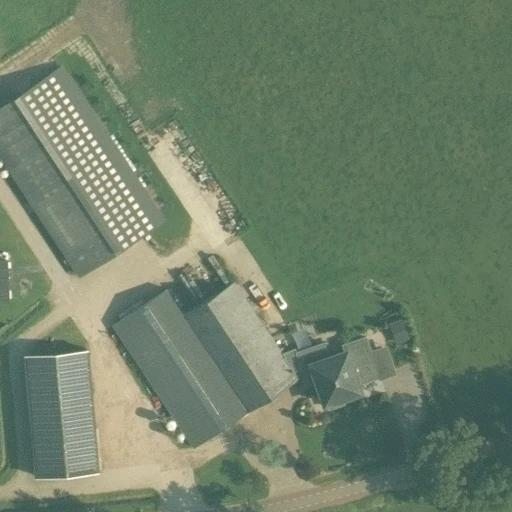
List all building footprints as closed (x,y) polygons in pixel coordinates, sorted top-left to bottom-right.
[(0,107),(0,156),(79,275),(139,235),(36,83),(0,107)] [(183,314),(166,288),(112,325),(193,449),(299,378),(294,371),(282,353),(234,281),(183,314)] [(390,321),(398,342),(410,337),(402,317),(390,321)] [(295,349),(282,353),(294,371),(311,365),(325,404),(360,392),(358,384),(378,377),(365,338),(343,346),(345,352),(328,358),(324,343),(296,352),(295,349)] [(94,431),(32,437),(36,477),(98,471),(94,431)]
